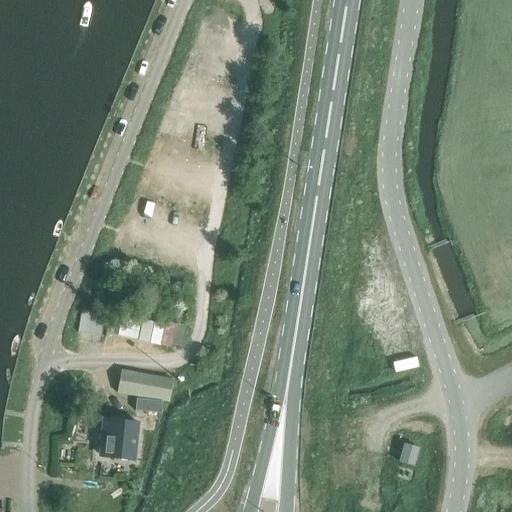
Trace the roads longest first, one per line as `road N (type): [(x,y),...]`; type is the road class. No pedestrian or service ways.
road 1 (unclassified): [(29,511),(31,428),(44,361),(188,0)]
road 2 (unclassified): [(406,0),(382,173),(456,398),(451,511)]
road 3 (primary): [(278,435),(346,0)]
